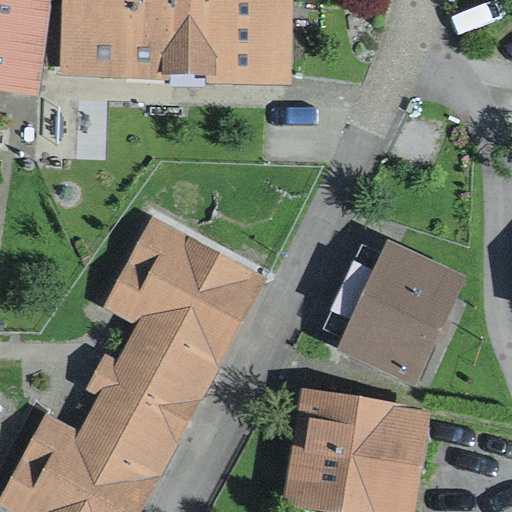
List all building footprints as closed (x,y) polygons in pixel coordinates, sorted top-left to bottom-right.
[(42,0),(0,0),(0,82),(30,87),(42,0)] [(51,12),(49,65),(167,71),(170,0),(127,0),(127,14),(73,13),(51,12)] [(127,0),(237,0),(275,1),(274,0),(73,0),(73,13),(127,14),(127,0)] [(170,0),(167,71),(272,75),(275,1),(237,0),(170,0)] [(70,437),(29,511),(133,511),(257,284),(176,240),(135,317),(146,323),(81,443),(70,437)] [(392,260),(352,346),(410,372),(450,287),(392,260)] [(315,410),(301,494),(401,511),(415,427),(315,410)]
